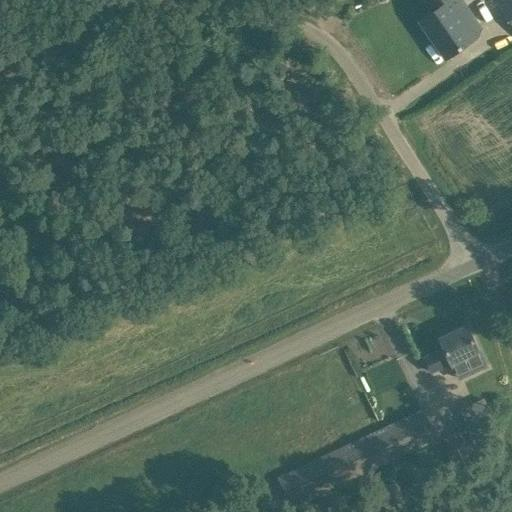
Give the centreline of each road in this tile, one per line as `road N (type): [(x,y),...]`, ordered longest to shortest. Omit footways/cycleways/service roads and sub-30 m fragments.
road 1 (unclassified): [(0,484),(475,263)]
road 2 (unclassified): [(475,263),(328,37),(193,0)]
road 3 (track): [(233,195),(301,132),(369,98)]
